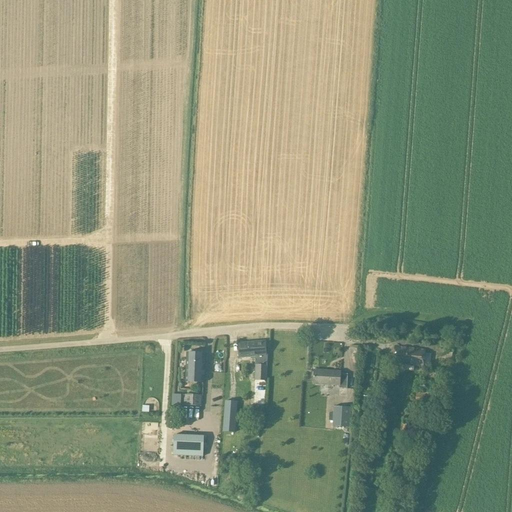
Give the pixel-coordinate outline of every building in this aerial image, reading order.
[(237,344),(239,359),(266,356),(265,341),(237,344)] [(184,358),(184,352),(199,352),(199,344),(179,344),(179,358),(184,358)] [(423,368),(423,365),(429,366),(431,355),(425,354),(425,351),(394,347),(392,361),(397,361),(397,364),(423,368)] [(186,353),(185,382),(203,383),(205,354),(186,353)] [(266,366),(254,366),(254,382),(266,382),(266,366)] [(313,385),(340,386),(339,390),(339,397),(347,397),(347,375),(340,374),(340,372),(314,370),(313,385)] [(382,383),(381,390),(392,391),(393,385),(382,383)] [(181,395),(172,395),(172,412),(180,413),(181,395)] [(214,418),(201,418),(202,395),(184,395),(183,418),(187,418),(186,426),(205,427),(205,424),(213,425),(214,418)] [(237,403),(225,402),(223,432),(235,433),(237,403)] [(333,421),(333,426),(349,427),(350,408),(333,407),(333,413),(329,413),(329,421),(333,421)] [(171,434),(171,455),(202,456),(203,435),(171,434)]
